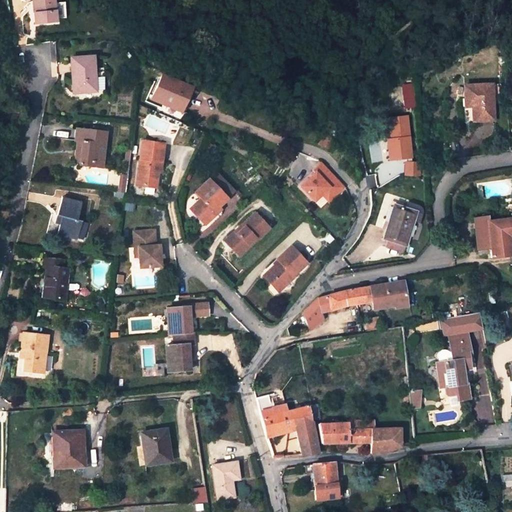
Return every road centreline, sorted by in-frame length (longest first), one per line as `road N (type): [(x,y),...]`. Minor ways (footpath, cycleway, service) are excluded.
road 1 (residential): [(511,158),(459,167),(434,207),(438,264),(306,287)]
road 2 (residential): [(511,443),(266,467)]
road 3 (residential): [(0,249),(36,58)]
road 4 (residential): [(306,287),(357,228),(363,209),(356,160)]
road 5 (residential): [(266,467),(244,388),(268,342)]
